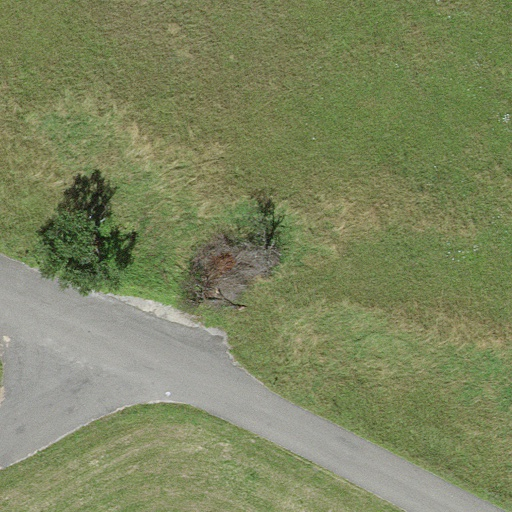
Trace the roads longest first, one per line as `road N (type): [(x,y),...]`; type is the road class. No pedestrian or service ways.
road 1 (unclassified): [(444,511),(221,395),(98,355)]
road 2 (unclassified): [(0,446),(98,355)]
